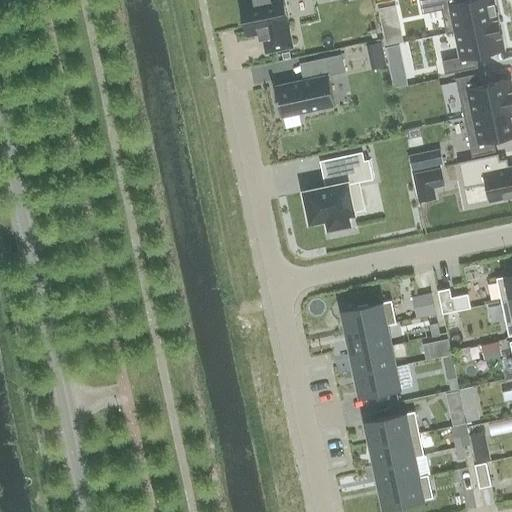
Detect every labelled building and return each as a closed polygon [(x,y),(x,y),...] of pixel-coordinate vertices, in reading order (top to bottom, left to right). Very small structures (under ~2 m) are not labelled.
[(239,4),(245,35),(259,32),(260,39),(264,38),(266,52),(291,46),(286,26),(289,26),(283,0),(253,0),(254,1),(239,4)] [(463,0),(419,0),(422,14),(441,10),(446,34),(455,32),(497,22),(492,0),(469,0),(464,1),(463,0)] [(461,57),(442,61),(445,75),(477,67),(475,56),(503,50),(497,22),(455,32),(461,57)] [(386,44),(402,41),(399,29),(384,32),(386,44)] [(314,77),(274,86),(280,117),(335,106),(329,76),(344,72),(340,54),(310,61),(314,77)] [(392,83),(405,80),(402,68),(390,71),(392,83)] [(479,74),(455,79),(464,117),(511,107),(511,92),(509,79),(481,85),(479,74)] [(511,107),(464,117),(472,156),(495,151),(493,139),(511,135),(511,107)] [(305,194),(311,224),(327,221),(329,230),(350,226),(348,217),(354,215),(348,187),(373,181),(369,162),(364,163),(362,154),(320,163),(325,190),(305,194)] [(511,195),(511,167),(508,168),(506,159),(499,161),(497,154),(458,163),(463,188),(487,183),(491,201),(511,195)] [(409,158),(411,170),(427,167),(425,155),(409,158)] [(432,187),(443,185),(440,169),(413,175),(415,187),(431,183),(432,187)] [(511,274),(496,278),(501,301),(511,299),(511,274)] [(444,313),(456,311),(451,288),(439,290),(444,313)] [(416,294),(421,316),(440,313),(436,290),(416,294)] [(511,299),(501,301),(508,336),(511,335),(511,299)] [(391,300),(342,311),(347,333),(386,324),(396,322),(391,300)] [(437,323),(429,325),(432,337),(440,335),(437,323)] [(386,324),(347,333),(351,354),(391,345),(386,324)] [(427,340),(431,358),(456,352),(452,335),(427,340)] [(391,345),(351,354),(356,375),(395,367),(391,345)] [(395,367),(356,375),(360,397),(400,389),(395,367)] [(456,377),(448,379),(450,391),(458,389),(456,377)] [(462,408),(458,391),(446,393),(449,411),(462,408)] [(415,411),(366,422),(370,444),(419,433),(415,411)] [(419,433),(370,444),(375,465),(414,456),(424,454),(419,433)] [(461,434),(452,436),(455,448),(463,446),(461,434)] [(466,458),(463,446),(455,448),(458,460),(466,458)] [(414,456),(375,465),(379,486),(419,478),(414,456)] [(481,487),(493,485),(488,462),(476,464),(481,487)] [(458,469),(450,471),(452,483),(460,481),(458,469)] [(419,478),(379,486),(384,508),(433,498),(428,476),(419,478)]
